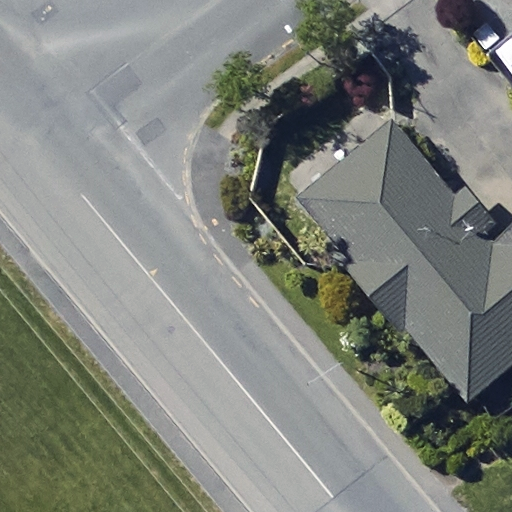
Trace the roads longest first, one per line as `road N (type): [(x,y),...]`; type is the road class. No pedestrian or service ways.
road 1 (tertiary): [(32,135),(345,511)]
road 2 (residential): [(32,135),(217,0)]
